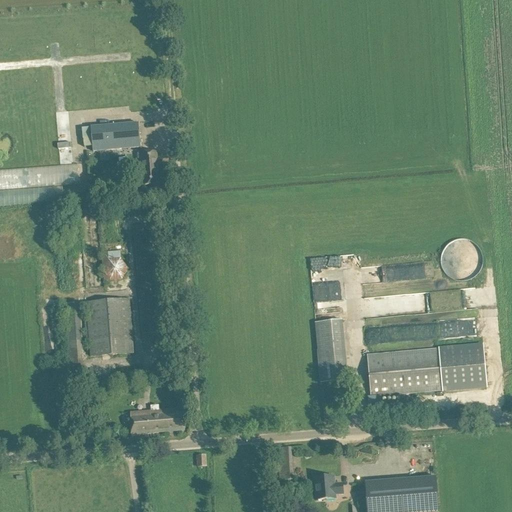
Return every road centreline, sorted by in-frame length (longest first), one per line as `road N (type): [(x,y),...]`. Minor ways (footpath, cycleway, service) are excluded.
road 1 (unclassified): [(199,443),(162,84)]
road 2 (unclassified): [(199,443),(511,418)]
road 3 (unclassified): [(0,459),(199,443)]
